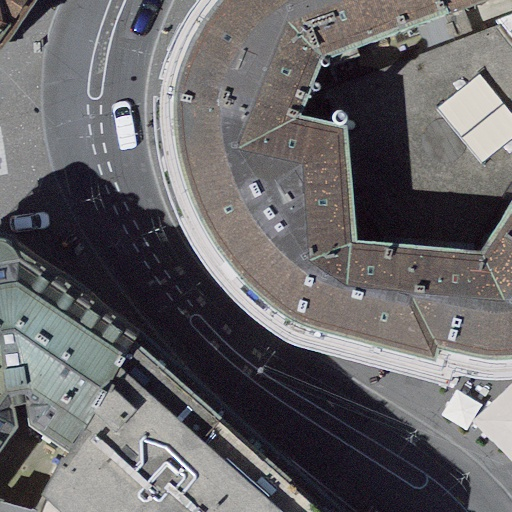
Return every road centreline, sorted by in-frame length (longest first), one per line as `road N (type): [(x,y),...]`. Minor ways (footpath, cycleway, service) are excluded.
road 1 (primary): [(466,511),(429,481),(314,415),(218,339),(132,238),(95,120)]
road 2 (primary): [(95,120),(96,74),(119,0)]
